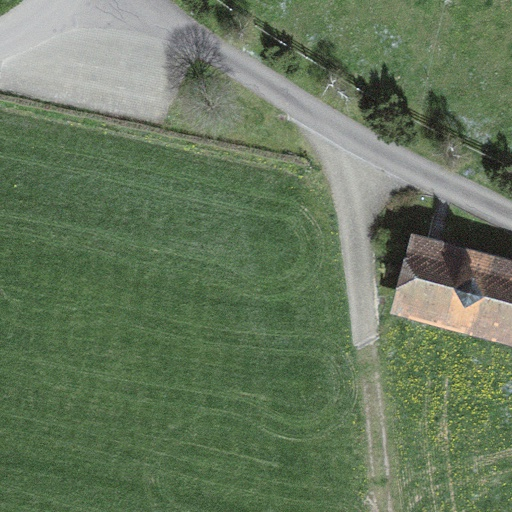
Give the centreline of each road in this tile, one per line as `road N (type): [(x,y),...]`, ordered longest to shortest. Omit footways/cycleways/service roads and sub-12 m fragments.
road 1 (track): [(108,0),(222,53),(338,130),(511,215)]
road 2 (track): [(338,130),(382,511)]
